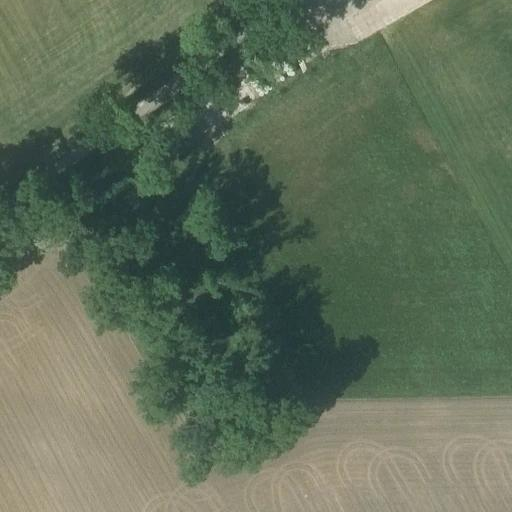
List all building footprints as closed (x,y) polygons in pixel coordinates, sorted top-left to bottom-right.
[(218,88),(227,108),(255,95),(246,75),(218,88)] [(220,133),(216,128),(227,118),(212,100),(172,133),(192,157),(220,133)] [(271,130),(280,144),(290,138),(282,124),(271,130)] [(220,158),(209,165),(220,183),(231,176),(220,158)] [(319,190),(248,241),(271,273),(342,222),(319,190)]
